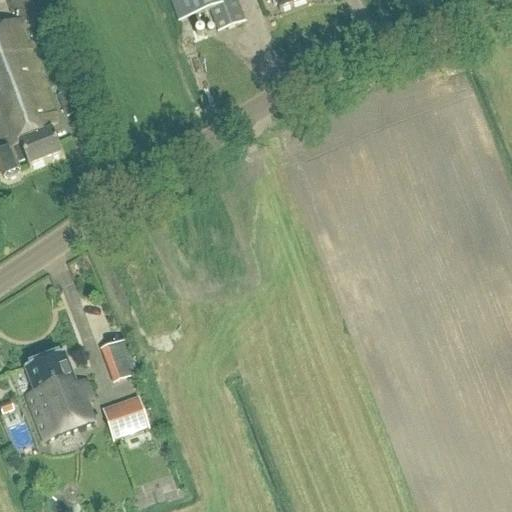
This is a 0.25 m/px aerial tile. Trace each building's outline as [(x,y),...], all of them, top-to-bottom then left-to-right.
[(170,0),(180,25),(209,14),(217,37),(245,26),(236,4),(238,3),(236,0),(170,0)] [(274,0),(279,14),(307,3),(305,0),(274,0)] [(0,156),(0,172),(3,180),(11,183),(18,181),(20,174),(17,164),(24,161),(28,171),(60,159),(49,129),(58,126),(20,23),(0,30),(0,120),(3,129),(0,129),(0,145),(4,155),(0,156)] [(58,99),(67,121),(80,116),(72,94),(58,99)] [(122,346),(107,352),(116,375),(131,368),(122,346)] [(28,400),(45,440),(95,420),(90,406),(97,404),(88,383),(79,387),(66,355),(25,372),(35,397),(28,400)] [(105,416),(115,446),(148,435),(138,404),(105,416)] [(11,406),(0,410),(0,411),(2,418),(14,414),(11,406)]
